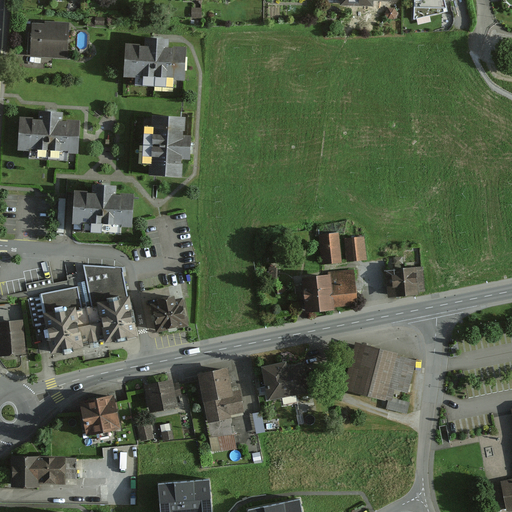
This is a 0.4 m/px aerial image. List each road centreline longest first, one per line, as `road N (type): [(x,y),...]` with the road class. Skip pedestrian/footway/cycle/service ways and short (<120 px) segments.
road 1 (secondary): [(434,307),(149,364)]
road 2 (residential): [(149,364),(123,257),(0,246)]
road 3 (unclassified): [(434,307),(422,495)]
